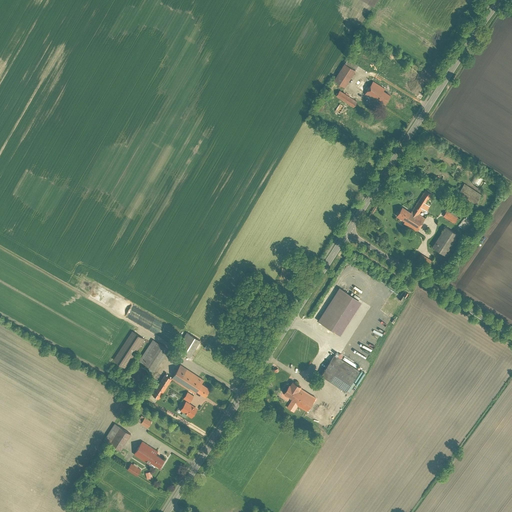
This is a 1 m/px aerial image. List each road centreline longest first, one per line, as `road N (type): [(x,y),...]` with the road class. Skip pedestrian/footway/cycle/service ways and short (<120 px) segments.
road 1 (tertiary): [(347,231),(166,511)]
road 2 (tertiary): [(500,0),(347,231)]
road 3 (tertiary): [(511,338),(347,231)]
